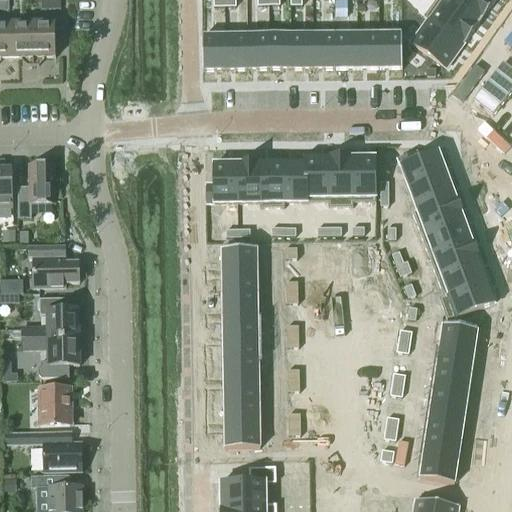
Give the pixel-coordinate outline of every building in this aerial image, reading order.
[(212,0),(200,0),(201,10),(212,10),(212,0)] [(245,0),(234,0),(234,9),(246,9),(245,0)] [(267,0),(256,0),(257,9),(268,9),(267,0)] [(278,0),(267,0),(268,9),(279,9),(278,0)] [(301,0),(289,0),(290,9),(301,9),(301,0)] [(436,0),(423,19),(463,47),(479,24),(446,0),(436,0)] [(495,0),(446,0),(479,24),(496,0),(495,0)] [(335,4),(335,19),(345,19),(345,4),(335,4)] [(427,22),(410,46),(445,71),(463,47),(423,19),(423,20),(427,22)] [(54,25),(0,25),(0,60),(27,60),(27,68),(38,68),(38,60),(55,60),(54,25)] [(401,36),(378,37),(378,72),(401,72),(401,36)] [(312,37),(290,38),(290,73),(312,73),(312,37)] [(334,37),(312,37),(312,73),(334,72),(334,37)] [(356,37),(334,37),(334,72),(356,72),(356,37)] [(378,37),(356,37),(356,72),(378,72),(378,37)] [(224,38),(201,39),(202,74),(224,73),(224,38)] [(246,38),(224,38),(224,73),(246,73),(246,38)] [(268,38),(246,38),(246,73),(266,73),(268,73),(268,38)] [(290,38),(268,38),(268,73),(290,73),(290,38)] [(426,72),(425,80),(434,80),(434,72),(426,72)] [(415,156),(396,163),(407,191),(446,177),(437,155),(418,162),(415,156)] [(327,160),(305,161),(305,206),(306,206),(306,202),(328,201),(327,160)] [(350,160),(327,160),(328,201),(351,201),(350,160)] [(374,160),(350,160),(351,201),(375,201),(374,160)] [(0,210),(12,211),(11,171),(4,171),(4,162),(0,161),(0,210)] [(303,165),(282,166),(282,207),(305,206),(305,161),(303,161),(303,165)] [(213,187),(206,187),(206,208),(237,207),(236,166),(212,166),(213,187)] [(259,166),(236,166),(237,207),(260,207),(259,166)] [(282,166),(259,166),(260,207),(282,207),(282,166)] [(29,189),(17,189),(17,221),(30,221),(30,207),(53,207),(53,167),(28,167),(29,189)] [(446,177),(407,191),(415,213),(454,199),(446,177)] [(387,185),(379,185),(379,197),(388,197),(387,185)] [(388,197),(379,197),(380,210),(388,209),(388,197)] [(454,199),(415,213),(423,234),(462,220),(454,199)] [(462,220),(423,234),(431,256),(469,241),(462,220)] [(363,230),(351,230),(351,239),(363,239),(363,230)] [(328,231),(316,231),(316,239),(328,239),(328,231)] [(340,231),(328,231),(328,239),(340,239),(340,231)] [(395,231),(387,231),(387,243),(395,243),(395,231)] [(249,232),(237,233),(237,241),(249,241),(249,232)] [(283,232),(271,232),(271,240),(283,240),(283,232)] [(295,232),(283,232),(283,240),(295,240),(295,232)] [(14,233),(2,233),(2,245),(14,245),(14,233)] [(237,233),(225,233),(225,241),(237,241),(237,233)] [(28,236),(20,236),(20,247),(28,247),(28,236)] [(469,241),(431,256),(439,277),(477,263),(469,241)] [(56,249),(28,249),(28,263),(32,263),(33,292),(64,291),(64,286),(78,286),(78,265),(64,266),(64,261),(56,261),(56,249)] [(296,251),(284,252),(284,263),(296,263),(296,251)] [(256,252),(221,253),(221,275),(256,275),(256,252)] [(398,255),(391,258),(395,269),(403,266),(398,255)] [(477,263),(439,277),(447,298),(485,284),(477,263)] [(403,266),(395,269),(399,280),(407,277),(403,266)] [(256,275),(221,275),(221,297),(256,297),(256,275)] [(485,284),(447,298),(455,321),(494,307),(485,284)] [(297,285),(285,285),(285,297),(297,296),(297,285)] [(411,287),(403,290),(407,302),(415,299),(411,287)] [(297,296),(285,297),(285,308),(297,307),(297,296)] [(256,297),(221,297),(222,319),(257,319),(256,297)] [(46,330),(21,330),(21,341),(78,341),(78,313),(66,313),(66,301),(38,302),(36,305),(36,311),(38,314),(38,319),(46,319),(46,330)] [(408,311),(406,323),(414,324),(416,312),(408,311)] [(257,319),(222,319),(222,341),(257,341),(257,319)] [(442,328),(438,351),(473,356),(476,333),(442,328)] [(298,329),(285,329),(286,340),(298,340),(298,329)] [(399,333),(397,344),(409,346),(411,335),(399,333)] [(298,340),(286,340),(286,352),(298,351),(298,340)] [(78,341),(21,341),(21,353),(46,352),(47,368),(40,369),(40,381),(67,381),(67,368),(79,368),(78,341)] [(257,341),(222,341),(222,363),(258,363),(257,341)] [(397,344),(396,355),(408,357),(409,346),(397,344)] [(438,351),(435,372),(470,377),(473,356),(438,351)] [(258,363),(222,363),(223,385),(258,385),(258,363)] [(435,372),(432,394),(466,399),(470,377),(435,372)] [(298,373),(286,373),(286,385),(299,384),(298,373)] [(392,377),(391,388),(403,390),(404,379),(392,377)] [(299,384),(286,385),(287,396),(299,395),(299,384)] [(258,385),(223,385),(223,407),(258,407),(258,385)] [(391,388),(389,399),(401,401),(403,390),(391,388)] [(68,390),(40,391),(41,429),(69,429),(68,390)] [(432,394),(428,416),(463,421),(466,399),(432,394)] [(258,407),(223,407),(223,429),(259,429),(258,407)] [(428,416),(425,438),(460,443),(463,421),(428,416)] [(299,417),(287,417),(287,429),(299,428),(299,417)] [(386,421),(384,432),(396,433),(398,422),(386,421)] [(299,428),(287,429),(288,440),(300,439),(299,428)] [(259,429),(223,429),(224,452),(259,451),(259,429)] [(384,432),(383,443),(395,444),(396,433),(384,432)] [(59,435),(28,435),(28,448),(42,448),(43,475),(81,475),(81,446),(59,447),(59,435)] [(425,438),(422,459),(457,464),(460,443),(425,438)] [(381,453),(379,465),(391,466),(393,455),(381,453)] [(422,459),(419,482),(453,487),(457,464),(422,459)] [(249,485),(219,485),(220,510),(275,509),(275,508),(265,508),(265,486),(274,486),(274,471),(249,472),(249,485)] [(64,479),(30,479),(30,491),(38,491),(38,502),(48,502),(47,511),(81,511),(81,489),(64,490),(64,479)] [(15,482),(4,482),(4,495),(15,495),(15,482)] [(457,511),(458,509),(414,502),(412,511),(457,511)]
